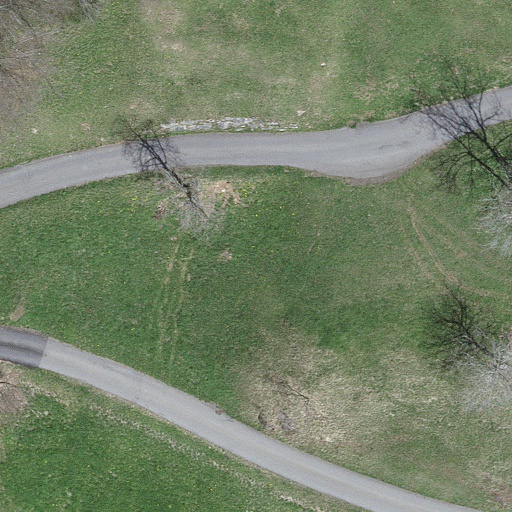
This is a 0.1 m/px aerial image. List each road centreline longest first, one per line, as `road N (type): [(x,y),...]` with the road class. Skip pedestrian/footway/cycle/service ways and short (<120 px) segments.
road 1 (unclassified): [(511,91),(352,140),(122,147),(0,181)]
road 2 (unclassified): [(0,336),(20,337),(414,511)]
